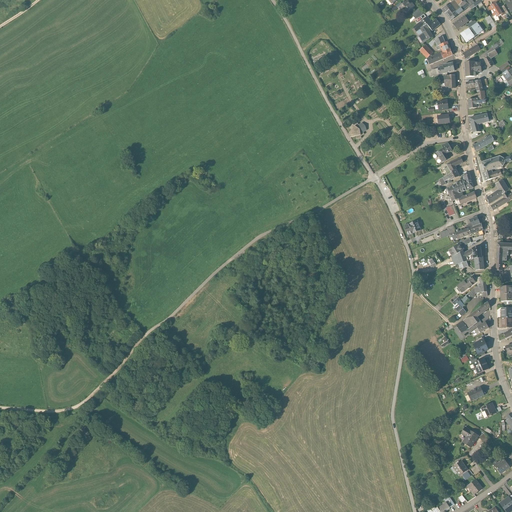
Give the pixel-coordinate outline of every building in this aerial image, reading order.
[(469,0),(470,0),(467,1),(458,7),(459,10),(462,13),(468,9),(472,10),(484,1),(483,0),(469,0)] [(453,1),(449,4),(453,9),(456,13),(459,10),(458,7),(453,1)] [(411,5),(408,2),(398,10),(401,14),(402,13),(404,15),(415,7),(412,4),(411,5)] [(501,8),(498,2),(493,6),(491,7),(491,6),(488,8),(494,16),(496,15),(497,18),(501,15),(502,16),(505,14),(501,8)] [(441,10),(445,15),(453,9),(449,4),(441,10)] [(453,9),(445,15),(450,22),(462,13),(459,10),(456,13),(453,9)] [(423,15),(419,10),(412,15),(416,20),(423,15)] [(469,21),(465,16),(454,25),(458,30),(469,21)] [(493,22),(489,16),(484,20),(488,25),(493,22)] [(432,23),(427,17),(420,23),(423,28),(427,26),(430,29),(432,32),(440,25),(436,20),(432,23)] [(469,30),(477,24),(474,21),(467,26),(469,29),(469,30)] [(423,28),(420,23),(413,28),(419,37),(422,34),(420,31),(423,28)] [(482,31),(477,24),(469,30),(469,29),(461,35),(467,43),(482,31)] [(428,30),(430,29),(427,26),(423,28),(420,31),(422,34),(419,37),(423,43),(432,37),(428,30)] [(434,42),(436,47),(445,43),(442,37),(436,39),(434,42)] [(501,41),(492,47),(494,50),(498,47),(498,46),(503,43),(501,41)] [(450,50),(447,42),(445,43),(436,47),(438,51),(440,50),(442,53),(450,50)] [(477,45),(471,49),(474,54),(480,50),(479,48),(477,45)] [(433,54),(425,46),(419,51),(427,59),(433,54)] [(474,54),(471,49),(463,55),(466,59),(474,54)] [(453,56),(450,50),(442,53),(441,54),(444,60),(453,56)] [(497,56),(495,52),(488,56),(483,59),(488,68),(493,65),(490,60),(497,56)] [(444,60),(441,54),(427,60),(430,66),(444,60)] [(475,64),(475,62),(464,63),(465,78),(475,78),(475,74),(481,73),(481,63),(475,64)] [(440,66),(437,67),(438,69),(439,76),(455,72),(453,63),(443,65),(440,66)] [(500,72),(501,73),(510,67),(507,63),(498,69),(500,72)] [(511,76),(511,67),(502,74),(506,80),(511,76)] [(439,76),(438,69),(432,70),(428,72),(430,78),(434,77),(436,79),(439,76)] [(448,77),(444,78),(444,83),(445,89),(448,88),(448,89),(455,89),(454,76),(448,77)] [(477,94),(483,93),(480,81),(466,83),(467,89),(475,88),(477,94)] [(477,94),(477,99),(467,101),(469,110),(476,109),(476,106),(486,104),(484,93),(483,93),(477,94)] [(447,101),(438,102),(439,111),(448,110),(447,101)] [(449,115),(437,117),(438,124),(450,123),(449,115)] [(486,115),(470,119),(473,133),(479,132),(477,125),(488,123),(486,115)] [(352,130),(348,134),(350,137),(355,136),(356,139),(361,138),(361,136),(364,135),(363,133),(367,131),(362,124),(359,126),(357,123),(354,125),(353,124),(350,128),(352,130)] [(492,135),(485,140),(488,145),(495,141),(492,135)] [(488,145),(485,140),(473,146),(476,151),(488,145)] [(452,150),(448,142),(443,146),(444,148),(436,152),(442,163),(448,159),(445,154),(452,150)] [(463,162),(461,157),(447,164),(451,172),(456,170),(454,166),(463,162)] [(500,157),(482,162),(485,172),(493,170),(503,167),(505,163),(504,159),(500,157)] [(460,177),(456,170),(451,172),(451,173),(443,177),(445,181),(450,179),(451,181),(460,177)] [(485,172),(483,172),(486,181),(502,176),(502,175),(500,171),(500,170),(493,172),(493,170),(485,172)] [(463,180),(447,187),(452,200),(459,198),(459,196),(463,194),(462,192),(473,188),(469,172),(464,173),(464,174),(461,175),(463,180)] [(508,190),(503,180),(495,184),(499,190),(487,198),(489,204),(509,190),(508,190)] [(459,198),(461,204),(476,198),(473,190),(463,194),(459,196),(459,198)] [(504,198),(490,206),(493,211),(511,199),(511,192),(509,194),(508,192),(503,196),(504,198)] [(459,198),(452,200),(454,206),(461,204),(459,198)] [(455,214),(451,206),(446,208),(449,216),(455,214)] [(478,216),(470,219),(472,226),(481,223),(478,216)] [(417,221),(404,226),(408,236),(421,231),(417,221)] [(472,226),(469,227),(471,234),(483,230),(481,223),(472,226)] [(447,228),(448,229),(450,234),(455,232),(453,226),(447,228)] [(471,234),(469,227),(455,232),(457,237),(458,239),(471,234)] [(450,234),(448,229),(440,232),(442,238),(450,235),(450,234)] [(461,243),(450,249),(453,255),(464,250),(461,243)] [(474,258),(475,258),(484,257),(482,245),(476,245),(473,247),(474,258)] [(473,247),(464,252),(466,256),(471,254),(472,259),(474,258),(473,247)] [(504,248),(497,247),(497,260),(502,260),(507,260),(507,255),(508,255),(508,251),(504,251),(504,248)] [(464,252),(464,250),(453,255),(456,266),(462,263),(467,261),(466,256),(464,252)] [(484,257),(475,258),(476,271),(485,270),(484,257)] [(436,264),(432,258),(428,261),(431,268),(436,265),(436,264)] [(475,283),(470,277),(456,288),(459,292),(460,291),(462,293),(475,283)] [(486,277),(480,278),(481,282),(479,283),(480,286),(475,287),(476,293),(483,292),(487,291),(486,277)] [(511,300),(511,293),(501,294),(501,301),(504,301),(511,300)] [(469,299),(466,296),(461,300),(455,305),(457,308),(460,305),(461,306),(469,299)] [(488,301),(475,311),(479,315),(490,306),(488,301)] [(461,306),(460,305),(457,308),(456,310),(462,316),(466,312),(461,306)] [(511,313),(511,307),(501,307),(502,317),(511,316),(511,313)] [(479,315),(475,311),(462,321),(468,328),(469,329),(480,320),(477,317),(479,315)] [(511,316),(502,317),(502,327),(511,326),(511,316)] [(468,328),(462,321),(456,326),(462,333),(468,328)] [(489,328),(485,322),(477,327),(477,329),(480,333),(489,328)] [(474,348),(475,349),(486,344),(484,339),(483,340),(476,343),(473,344),(475,347),(474,348)] [(486,344),(475,349),(475,350),(477,351),(478,353),(484,351),(489,348),(486,344)] [(487,363),(484,357),(478,360),(473,362),(476,368),(487,363)] [(489,369),(487,363),(476,368),(478,374),(483,372),(489,369)] [(466,385),(469,392),(475,389),(472,382),(466,385)] [(484,394),(480,387),(475,389),(469,392),(472,398),(475,396),(476,398),(484,394)] [(497,413),(492,403),(482,408),(483,411),(486,410),(488,416),(488,417),(497,413)] [(478,435),(465,428),(462,434),(467,436),(463,444),(471,448),(478,435)] [(489,438),(485,434),(480,438),(483,442),(489,438)] [(489,438),(483,442),(486,446),(492,442),(489,438)] [(510,468),(504,459),(498,463),(497,461),(493,464),(501,474),(509,468),(510,468)] [(468,471),(462,462),(454,467),(460,476),(468,471)] [(482,488),(476,480),(468,486),(475,494),(482,488)] [(447,503),(450,508),(455,505),(450,497),(445,500),(447,503)] [(511,511),(511,501),(511,502),(508,497),(500,503),(506,511),(511,511)] [(450,508),(447,503),(433,511),(445,511),(450,509),(450,508)]
